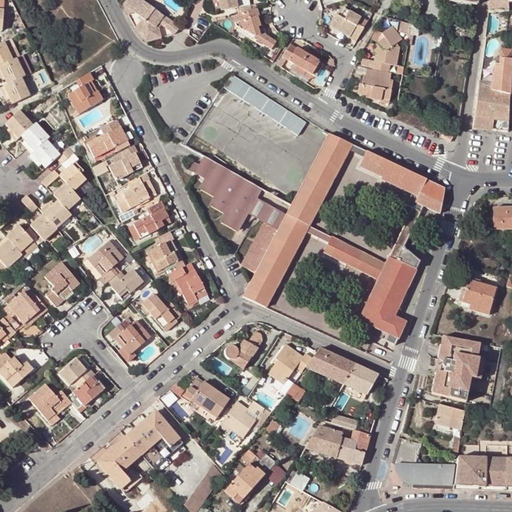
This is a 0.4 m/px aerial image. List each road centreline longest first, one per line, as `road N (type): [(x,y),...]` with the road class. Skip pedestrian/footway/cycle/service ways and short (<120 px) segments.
road 1 (residential): [(120,75),(240,306)]
road 2 (residential): [(106,0),(146,51),(186,55),(221,47),(322,109)]
road 3 (residential): [(460,178),(401,374)]
road 4 (residential): [(481,0),(460,178)]
road 5 (residential): [(135,392),(0,509)]
road 6 (residential): [(240,306),(401,374)]
road 7 (residential): [(460,178),(322,109)]
road 8 (residential): [(401,374),(365,511)]
road 9 (residential): [(240,306),(135,392)]
road 10 (residential): [(322,109),(343,67),(341,53),(293,12)]
